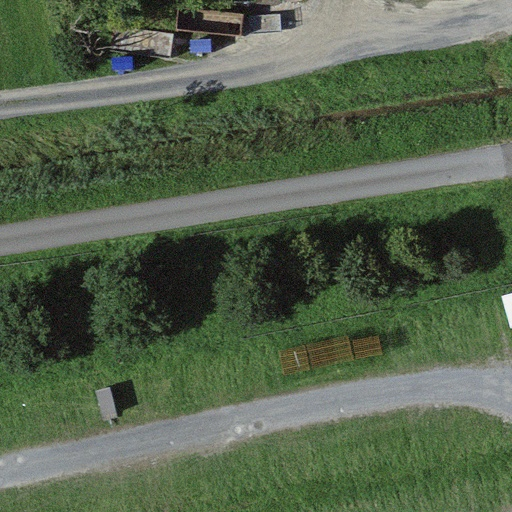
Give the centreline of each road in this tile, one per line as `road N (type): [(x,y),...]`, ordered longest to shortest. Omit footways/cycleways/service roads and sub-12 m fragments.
road 1 (track): [(0,106),(341,57),(511,16)]
road 2 (track): [(511,167),(0,243)]
